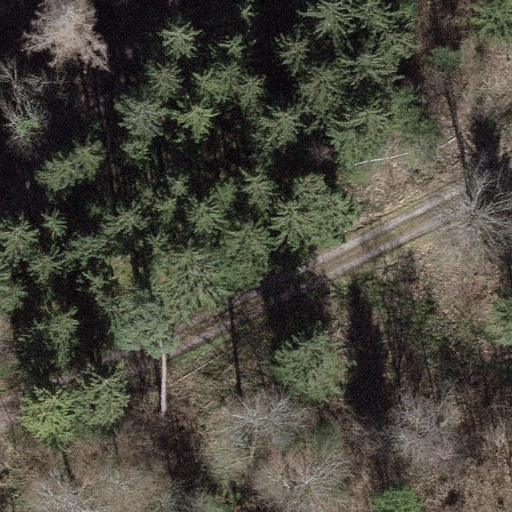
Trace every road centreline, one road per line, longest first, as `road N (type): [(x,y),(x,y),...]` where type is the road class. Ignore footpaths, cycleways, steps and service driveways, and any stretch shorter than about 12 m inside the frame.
road 1 (track): [(0,405),(216,319),(511,171)]
road 2 (track): [(0,218),(165,0)]
